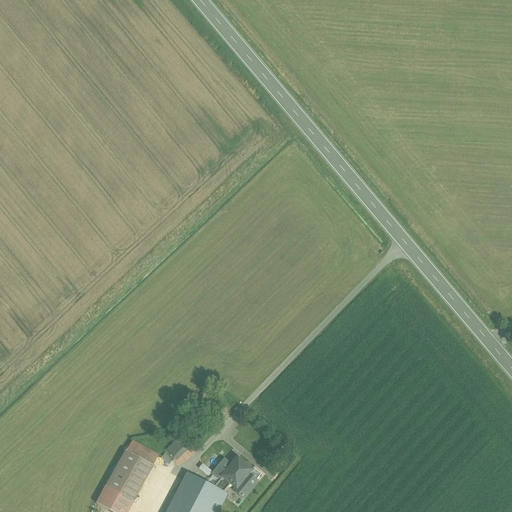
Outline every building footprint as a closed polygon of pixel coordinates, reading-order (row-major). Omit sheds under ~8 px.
[(167,451),(163,461),(172,466),(174,463),(180,465),(195,450),(182,438),(167,451)] [(135,442),(100,507),(109,511),(134,511),(162,457),(135,442)] [(237,489),(238,489),(245,481),(253,472),(240,460),(224,477),(225,478),(232,485),(237,489)] [(211,511),(214,511),(225,493),(232,485),(225,478),(215,488),(185,473),(175,493),(181,497),(173,511),(206,511),(207,510),(211,511)] [(253,489),(245,481),(238,489),(237,489),(235,491),(244,499),(253,489)]
